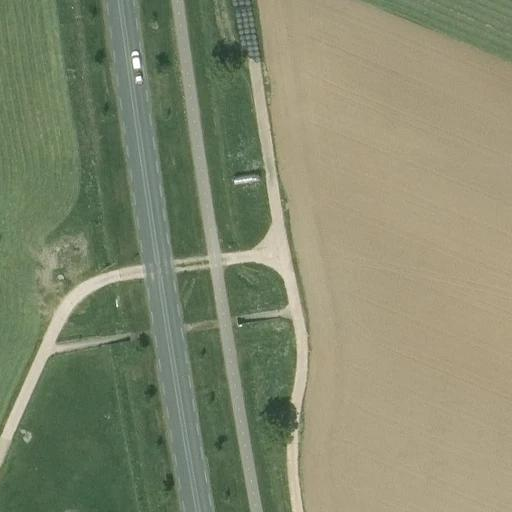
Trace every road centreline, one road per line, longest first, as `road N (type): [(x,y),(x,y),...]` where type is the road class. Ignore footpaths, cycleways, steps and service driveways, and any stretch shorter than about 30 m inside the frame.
road 1 (primary): [(201,511),(120,0)]
road 2 (track): [(244,0),(301,347),(290,474),(297,511)]
road 3 (track): [(0,449),(59,314),(77,292),(108,277),(282,252)]
